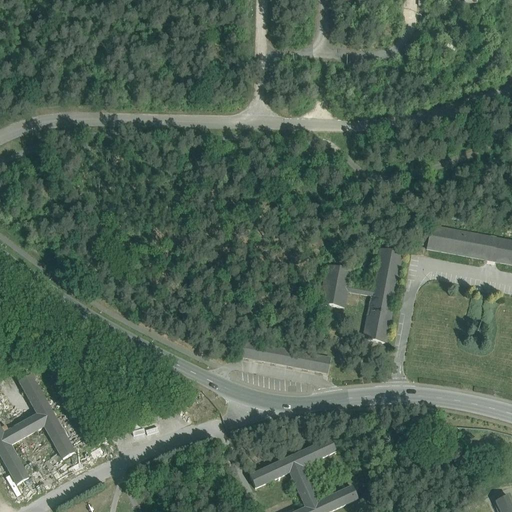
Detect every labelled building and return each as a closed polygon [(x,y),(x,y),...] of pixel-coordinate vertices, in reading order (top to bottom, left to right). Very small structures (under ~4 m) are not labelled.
[(459,49),(448,43),(441,54),(452,61),(459,49)] [(511,242),(431,227),(426,250),(511,266),(511,242)] [(403,254),(379,250),(372,291),(348,287),(351,271),(327,267),(319,305),(344,309),(347,293),(371,297),(363,341),(386,345),(403,254)] [(331,360),(240,343),(238,357),(328,374),(331,360)] [(57,423),(49,409),(48,409),(30,377),(19,384),(37,417),(3,436),(0,431),(0,457),(16,487),(28,481),(9,448),(44,429),(62,462),(74,455),(56,423),(57,423)] [(296,456),(281,463),(248,478),(254,491),(288,475),(299,499),(304,510),(300,511),(333,511),(357,501),(351,489),(317,505),(300,469),(335,454),(329,441),(296,457),(296,456)] [(511,511),(511,506),(508,498),(495,503),(499,511),(511,511)]
